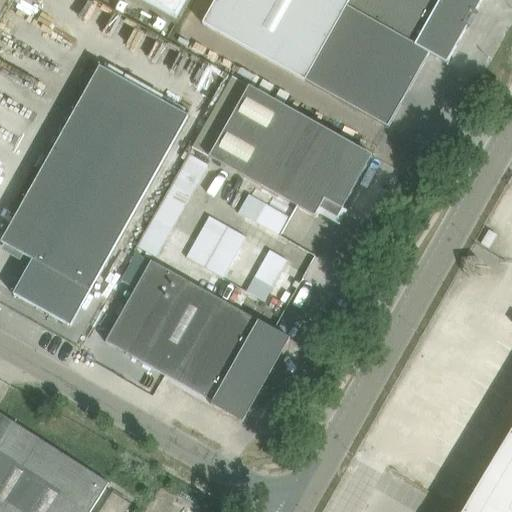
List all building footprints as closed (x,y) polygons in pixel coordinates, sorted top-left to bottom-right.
[(142,0),(176,19),(186,0),(142,0)] [(262,65),(298,0),(217,0),(200,30),(262,65)] [(298,0),(262,65),(385,134),(426,61),(444,71),(464,34),(465,34),(466,33),(464,32),(471,19),(473,21),(474,19),(473,19),(483,0),(298,0)] [(189,117),(100,67),(2,243),(33,260),(14,295),(71,327),(189,117)] [(233,76),(193,148),(209,157),(316,217),(320,209),(338,219),(343,209),(373,156),(285,106),(251,86),(249,86),(233,76)] [(156,216),(138,247),(157,258),(174,227),(209,166),(191,155),(156,216)] [(290,218),(249,195),(239,213),(280,236),(290,218)] [(204,227),(187,258),(206,268),(224,279),(247,237),(210,217),(204,227)] [(270,251),(247,292),(266,302),(289,261),(270,251)] [(291,340),(152,262),(136,253),(121,279),(137,288),(106,342),(213,402),(212,405),(215,407),(216,405),(241,419),(240,421),(243,423),(247,417),(245,416),(259,392),(260,393),(264,386),(266,387),(272,377),(270,376),(274,369),(272,368),(286,344),(287,345),(291,340)] [(0,511),(91,511),(110,484),(14,422),(0,444),(0,511)] [(511,511),(511,432),(464,511),(511,511)] [(111,492),(99,511),(123,511),(129,502),(111,492)]
